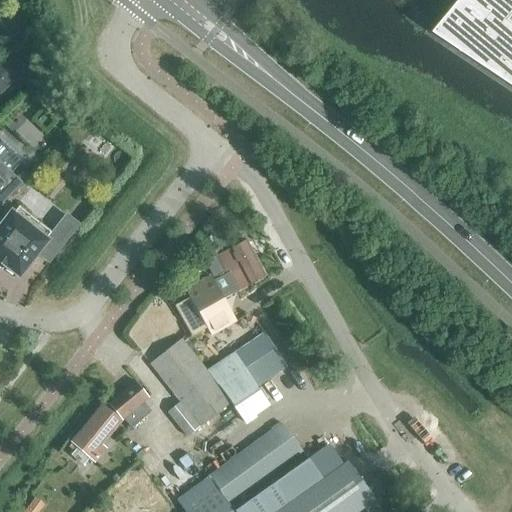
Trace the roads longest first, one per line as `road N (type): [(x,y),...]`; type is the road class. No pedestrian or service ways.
road 1 (unclassified): [(467,511),(400,427),(257,182),(217,146)]
road 2 (tertiary): [(511,276),(178,0)]
road 3 (residential): [(75,325),(217,146)]
road 4 (unclassified): [(217,146),(117,61),(120,34),(135,12)]
